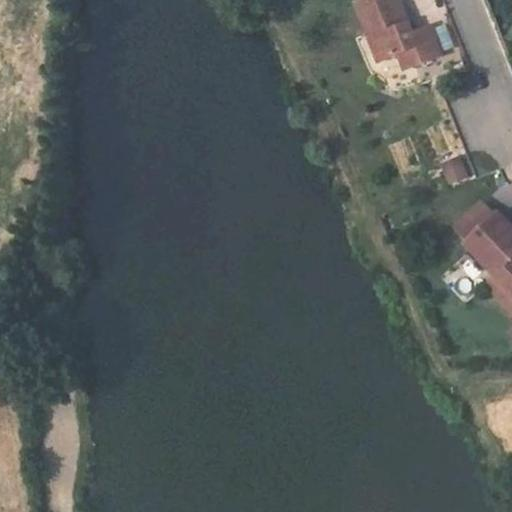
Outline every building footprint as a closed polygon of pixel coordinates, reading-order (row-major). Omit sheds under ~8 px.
[(383,62),(403,54),(412,50),(419,66),(445,55),(434,27),(417,34),(403,0),(367,0),(360,3),(383,62)] [(409,69),(419,66),(412,50),(403,54),(409,69)] [(439,165),(448,187),(473,177),(464,155),(439,165)] [(460,226),(472,240),(498,215),(486,202),(460,226)] [(511,222),(502,212),(498,215),(472,240),(470,243),(500,275),(511,286),(511,222)] [(511,286),(500,275),(491,283),(511,305),(511,286)]
